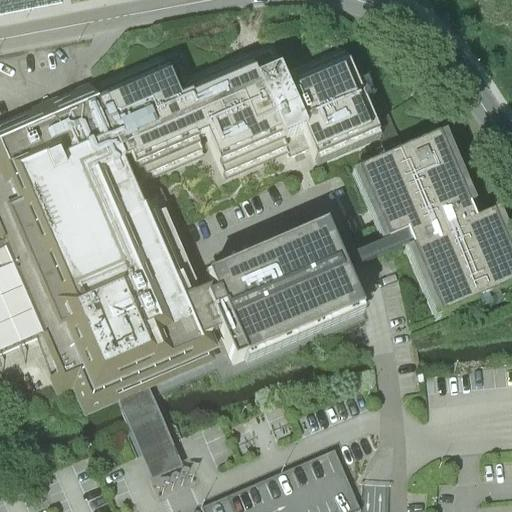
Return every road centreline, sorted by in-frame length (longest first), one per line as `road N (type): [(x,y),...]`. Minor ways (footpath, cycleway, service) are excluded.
road 1 (unclassified): [(511,152),(432,44),(355,0)]
road 2 (unclassified): [(218,0),(0,40)]
